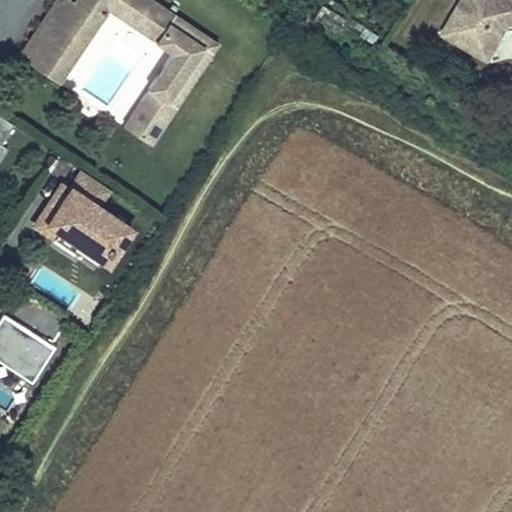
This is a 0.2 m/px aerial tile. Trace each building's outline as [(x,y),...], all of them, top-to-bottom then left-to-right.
[(178,12),(160,0),(55,0),(21,51),(61,79),(111,6),(174,50),(125,122),(152,141),(203,67),(199,64),(204,58),(207,60),(221,41),(211,34),(208,38),(175,15),(178,12)] [(511,0),(464,0),(443,39),(477,59),(497,22),(508,28),(511,27),(511,0)] [(211,34),(178,12),(175,15),(208,38),(211,34)] [(511,27),(508,28),(497,22),(477,59),(488,65),(500,42),(511,39),(511,27)] [(207,60),(204,58),(199,64),(203,67),(207,60)] [(0,135),(10,121),(0,114),(0,148),(3,144),(0,142),(0,135)] [(108,188),(82,169),(71,186),(62,181),(55,192),(55,197),(60,202),(53,213),(44,207),(34,223),(53,236),(58,229),(81,245),(76,252),(96,265),(105,251),(107,253),(111,247),(109,245),(114,238),(120,243),(130,227),(108,212),(102,221),(91,213),(108,188)] [(105,251),(101,258),(107,262),(120,243),(114,238),(109,245),(111,247),(107,253),(105,251)] [(70,313),(22,281),(5,306),(0,302),(0,351),(33,373),(56,339),(54,337),(70,313)]
